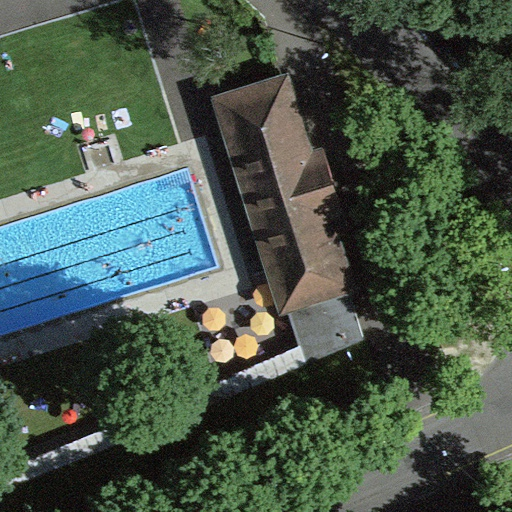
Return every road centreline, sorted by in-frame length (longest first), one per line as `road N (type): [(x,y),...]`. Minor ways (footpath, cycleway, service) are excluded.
road 1 (residential): [(511,404),(259,511)]
road 2 (secondary): [(511,179),(349,0)]
